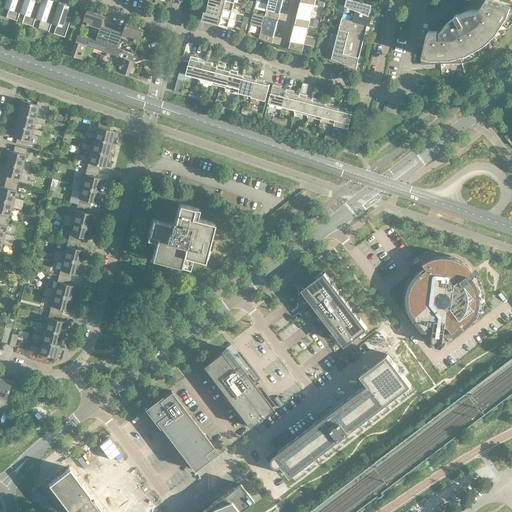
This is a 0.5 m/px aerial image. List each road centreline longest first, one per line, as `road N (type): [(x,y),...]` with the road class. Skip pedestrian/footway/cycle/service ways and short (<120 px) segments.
road 1 (tertiary): [(93,403),(332,223)]
road 2 (residential): [(70,372),(87,350),(145,134)]
road 3 (residential): [(374,87),(172,26)]
road 4 (tertiary): [(436,145),(410,155),(332,223)]
road 5 (tertiary): [(332,223),(374,200),(436,145)]
